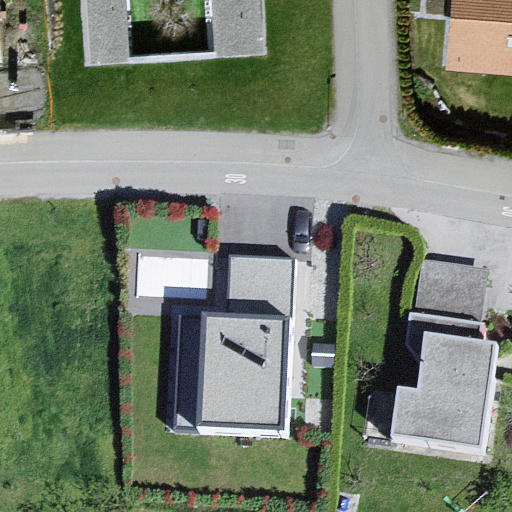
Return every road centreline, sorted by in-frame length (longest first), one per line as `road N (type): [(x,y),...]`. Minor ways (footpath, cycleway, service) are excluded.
road 1 (residential): [(365,167),(0,165)]
road 2 (residential): [(359,0),(365,167)]
road 3 (residential): [(511,208),(365,167)]
